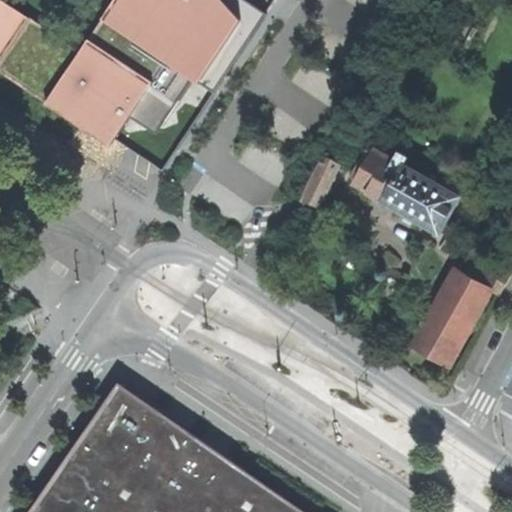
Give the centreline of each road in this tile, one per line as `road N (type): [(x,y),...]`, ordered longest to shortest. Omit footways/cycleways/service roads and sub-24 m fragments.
road 1 (residential): [(466,430),(298,322),(209,251),(150,256),(113,311)]
road 2 (residential): [(113,311),(410,511)]
road 3 (residential): [(267,196),(209,159),(316,0)]
road 4 (residential): [(0,478),(113,311)]
